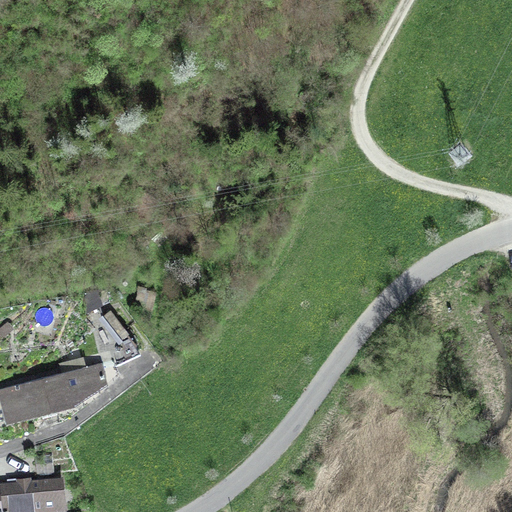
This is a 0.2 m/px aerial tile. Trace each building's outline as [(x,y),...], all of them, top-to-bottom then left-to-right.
[(159,200),(141,190),(129,212),(146,222),(159,200)] [(8,322),(0,327),(0,339),(14,329),(8,322)] [(103,336),(115,362),(138,350),(136,346),(122,328),(101,332),(103,336)] [(95,396),(106,386),(100,363),(0,389),(0,395),(7,422),(73,405),(80,399),(84,405),(95,396)] [(53,454),(35,456),(37,475),(55,474),(53,454)] [(28,511),(63,508),(60,478),(0,484),(3,508),(2,511),(28,511)]
